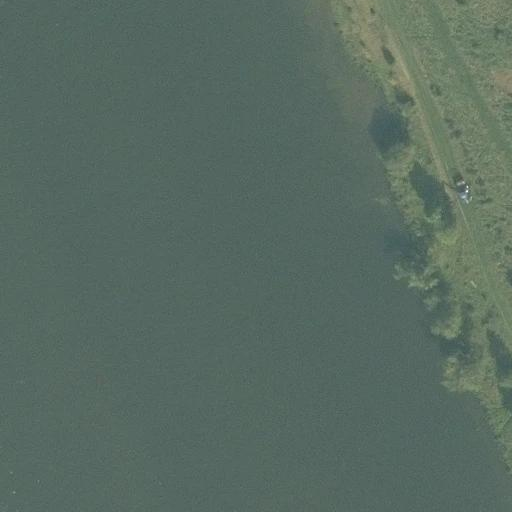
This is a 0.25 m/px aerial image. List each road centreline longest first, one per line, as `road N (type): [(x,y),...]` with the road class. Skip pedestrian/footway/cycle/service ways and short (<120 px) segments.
road 1 (track): [(382,0),(511,328)]
road 2 (track): [(511,155),(433,0)]
